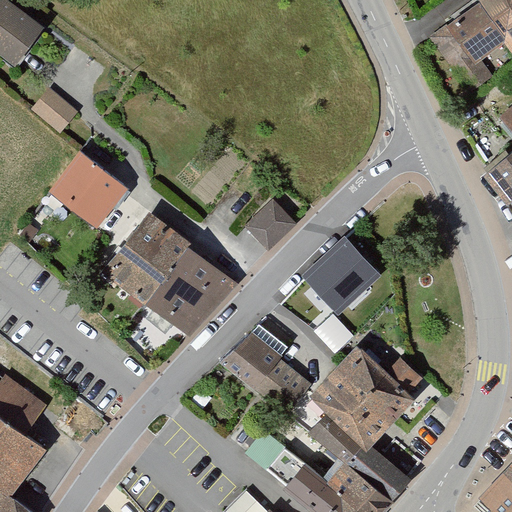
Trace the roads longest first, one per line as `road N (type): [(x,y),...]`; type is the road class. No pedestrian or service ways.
road 1 (residential): [(81,511),(247,301),(428,131)]
road 2 (tertiary): [(428,131),(483,257),(497,345)]
road 3 (tertiary): [(497,345),(482,416),(421,511)]
road 4 (tertiary): [(363,0),(428,131)]
